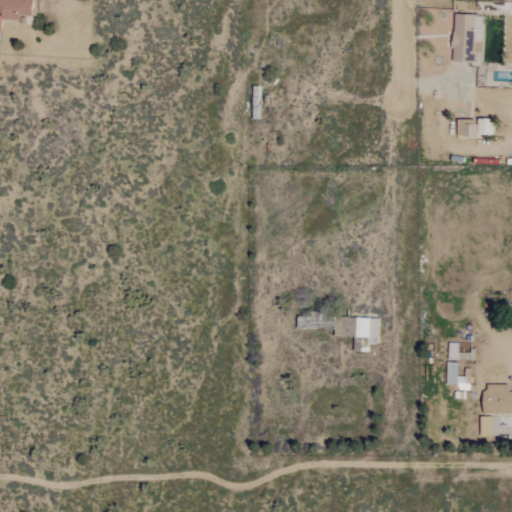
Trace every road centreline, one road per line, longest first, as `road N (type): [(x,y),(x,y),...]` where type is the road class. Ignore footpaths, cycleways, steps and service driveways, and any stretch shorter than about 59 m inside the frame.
road 1 (track): [(511,464),(310,462),(222,485),(196,475),(64,487),(0,477)]
road 2 (residential): [(398,0),(398,124)]
